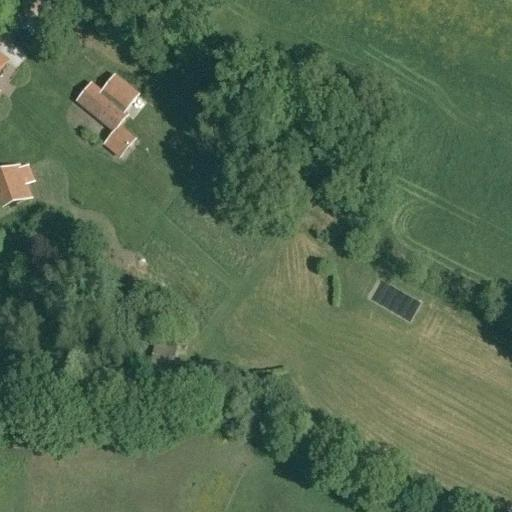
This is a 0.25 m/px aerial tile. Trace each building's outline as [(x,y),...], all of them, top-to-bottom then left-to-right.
[(0,57),(0,76),(9,64),(0,57)] [(75,103),(111,132),(122,119),(114,112),(129,94),(113,80),(99,98),(96,95),(95,97),(86,90),(75,103)] [(134,114),(144,103),(135,96),(126,107),(134,114)] [(0,174),(0,212),(32,201),(26,186),(33,183),(28,169),(21,171),(19,168),(0,174)] [(151,370),(149,380),(171,384),(173,373),(151,370)]
